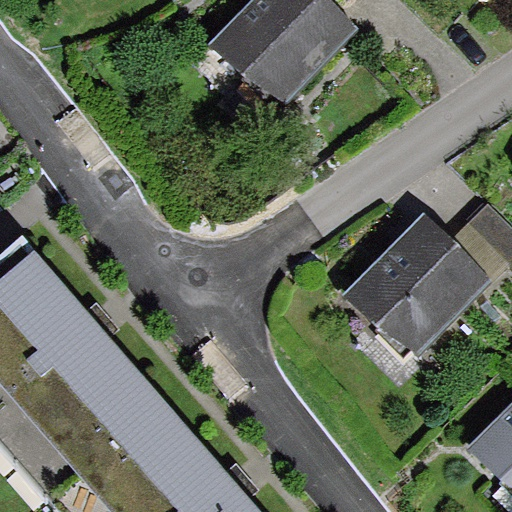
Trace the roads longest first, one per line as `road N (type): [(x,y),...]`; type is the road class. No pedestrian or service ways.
road 1 (residential): [(187,307),(511,79)]
road 2 (residential): [(360,511),(187,307)]
road 3 (residential): [(187,307),(68,158)]
road 4 (residential): [(68,158),(0,59)]
